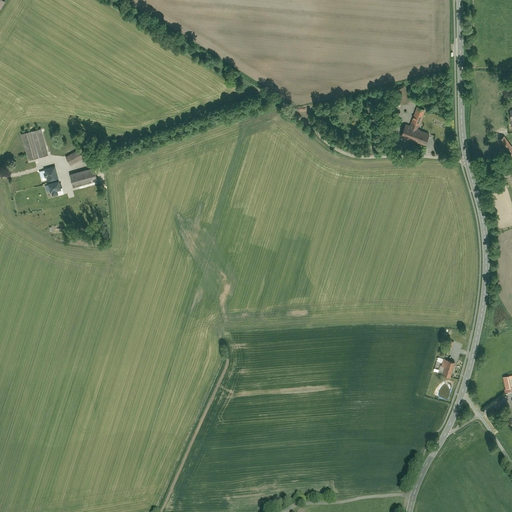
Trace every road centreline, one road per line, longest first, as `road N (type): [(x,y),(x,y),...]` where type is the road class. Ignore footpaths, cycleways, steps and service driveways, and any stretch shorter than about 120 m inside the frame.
road 1 (secondary): [(461,392),(482,304),(485,247),(461,126),(459,0)]
road 2 (track): [(270,97),(115,0)]
road 3 (secondary): [(408,511),(461,392)]
